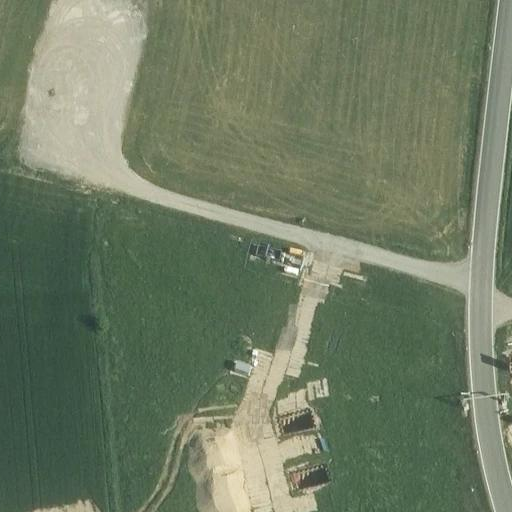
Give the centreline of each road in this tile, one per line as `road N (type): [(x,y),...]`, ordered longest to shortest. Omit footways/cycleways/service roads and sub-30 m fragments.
road 1 (track): [(93,0),(81,69),(86,122),(95,153),(114,176),(182,204),(483,281)]
road 2 (secondary): [(508,511),(486,425),(481,306),(509,0)]
